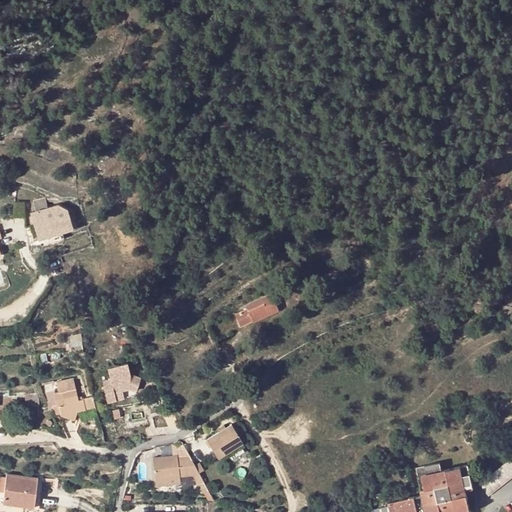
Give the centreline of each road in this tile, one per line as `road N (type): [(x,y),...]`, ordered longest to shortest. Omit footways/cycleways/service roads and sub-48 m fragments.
road 1 (residential): [(133,458),(138,442),(183,431),(234,400),(263,438),(291,501)]
road 2 (residential): [(133,458),(48,439),(0,439)]
